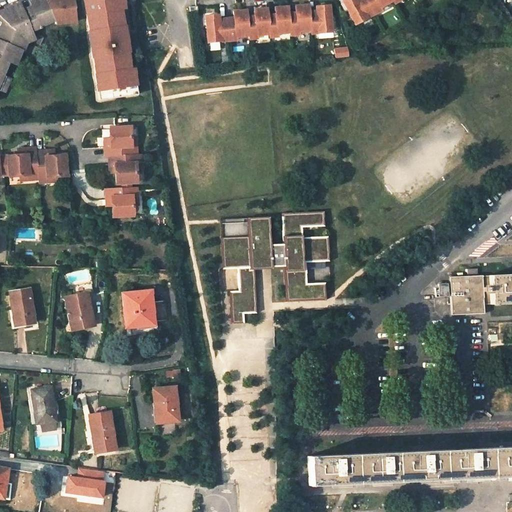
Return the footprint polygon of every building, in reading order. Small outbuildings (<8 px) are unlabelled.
[(45,0),(29,0),(21,3),(20,2),(0,9),(0,88),(6,76),(2,74),(8,60),(12,61),(18,47),(20,47),(23,39),(34,34),(31,29),(41,25),(40,24),(53,19),(45,0)] [(75,21),(73,0),(45,0),(53,19),(55,22),(75,21)] [(84,0),(99,99),(137,93),(133,67),(130,68),(128,51),(131,51),(127,24),(124,25),(122,9),(125,8),(123,0),(84,0)] [(342,0),(355,23),(381,10),(379,7),(391,0),(392,0),(394,2),(397,0),(342,0)] [(214,14),(205,15),(208,42),(236,39),(236,36),(249,35),(249,38),(257,37),(257,34),(269,33),(270,36),(278,36),(277,33),(290,31),(290,35),(298,31),(311,30),(311,33),(332,31),(329,5),(320,5),(316,6),(317,10),(309,11),(309,4),(306,4),(295,5),(296,12),(288,13),(288,6),(285,6),(275,7),(275,14),(268,14),(267,8),(265,8),(254,9),(254,15),(247,16),(247,9),(243,10),(233,10),(234,17),(219,18),(219,14),(214,14)] [(104,144),(105,155),(108,155),(136,154),(135,137),(130,137),(129,126),(109,127),(109,133),(109,138),(110,144),(104,144)] [(37,178),(35,152),(35,148),(28,148),(23,149),(23,154),(17,155),(7,156),(8,174),(8,175),(19,174),(25,174),(26,178),(37,178)] [(42,151),(35,152),(37,178),(38,181),(50,180),(49,175),(55,175),(66,174),(65,155),(54,156),(48,156),(47,151),(42,151)] [(136,154),(108,155),(108,160),(109,166),(114,166),(115,172),(115,183),(136,182),(135,171),(135,165),(140,165),(140,154),(136,154)] [(136,187),(105,188),(105,199),(110,199),(111,205),(111,216),(131,215),(131,204),(131,199),(137,198),(136,187)] [(217,218),(219,265),(221,323),(254,321),(252,270),(262,269),(282,268),(283,301),(324,299),(323,280),(302,281),(301,260),(325,259),(323,210),(281,212),(281,215),(217,218)] [(511,273),(448,276),(449,283),(437,283),(437,287),(434,287),(435,296),(449,295),(450,314),(483,313),(483,304),(511,302),(511,273)] [(29,289),(9,292),(14,325),(33,322),(29,289)] [(148,291),(122,294),(125,326),(151,323),(148,291)] [(86,292),(64,297),(67,313),(62,314),(65,331),(93,325),(86,292)] [(177,420),(174,386),(172,387),(169,387),(152,389),(155,412),(156,412),(157,422),(177,420)] [(50,387),(30,390),(35,423),(55,421),(50,387)] [(108,412),(89,415),(94,451),(113,449),(108,412)] [(511,475),(511,445),(307,455),(309,485),(511,475)] [(4,498),(11,499),(13,486),(6,485),(4,498)]
